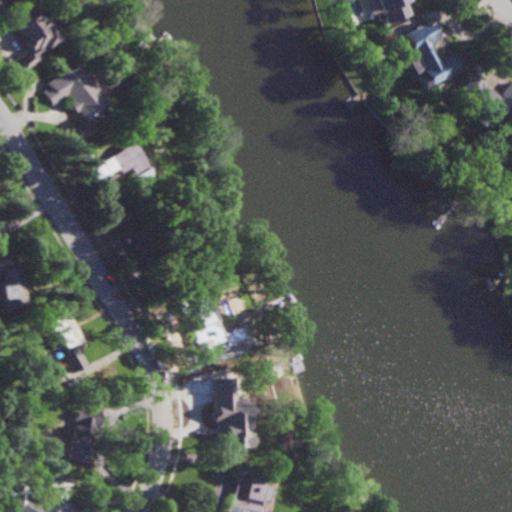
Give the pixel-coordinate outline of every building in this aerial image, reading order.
[(358,0),(365,17),(377,12),(381,25),(407,16),(402,2),(409,0),(358,0)] [(45,32),(49,32),(52,37),(52,39),(54,41),(34,56),(38,62),(21,75),(11,63),(27,50),(22,44),(24,42),(19,36),(18,38),(7,25),(30,7),(32,7),(39,16),(37,17),(39,21),(38,22),(45,32)] [(435,61),(449,54),(452,60),(453,59),(456,64),(454,65),(457,71),(447,76),(448,77),(441,81),(440,79),(420,90),(413,78),(420,75),(419,71),(410,75),(403,60),(411,56),(400,36),(429,21),(439,40),(427,46),(435,61)] [(81,82),(87,78),(98,94),(93,97),(99,105),(77,120),(73,113),(69,115),(62,104),(64,103),(60,98),(48,107),(39,94),(46,90),(43,85),(61,72),(60,71),(65,68),(66,69),(70,66),(81,82)] [(497,100),(500,97),(498,95),(509,83),(511,85),(511,103),(510,106),(509,105),(490,127),(485,122),(480,128),(471,120),(476,113),(455,95),(473,74),(483,82),(480,85),(497,100)] [(148,180),(142,183),(141,182),(139,183),(139,184),(134,187),(127,173),(116,179),(112,171),(105,174),(105,176),(93,183),(86,169),(98,162),(99,164),(106,160),(106,158),(129,145),(148,180)] [(152,226),(170,252),(165,255),(173,265),(159,275),(151,264),(147,267),(131,243),(135,240),(127,228),(140,218),(148,230),(152,226)] [(6,259),(16,258),(18,277),(20,277),(25,306),(0,309),(0,251),(5,251),(6,259)] [(220,338),(206,345),(207,347),(195,353),(189,340),(192,339),(189,334),(187,336),(185,331),(194,327),(186,311),(179,314),(173,301),(186,294),(188,300),(200,294),(220,338)] [(79,341),(71,345),(74,351),(76,350),(84,366),(68,373),(60,357),(64,355),(59,346),(60,345),(52,328),(47,330),(43,321),(52,316),(64,310),(79,341)] [(219,379),(228,378),(230,394),(238,393),(240,409),(231,410),(233,433),(208,436),(202,381),(215,379),(215,378),(218,377),(219,379)] [(92,429),(91,428),(89,436),(91,436),(88,454),(85,453),(83,462),(62,458),(72,405),(96,410),(92,429)] [(266,485),(270,486),(266,501),(263,500),(260,511),(229,511),(224,509),(231,496),(235,482),(236,466),(234,463),(269,471),(266,485)] [(70,508),(67,511),(9,511),(22,492),(32,498),(38,489),(70,508)]
